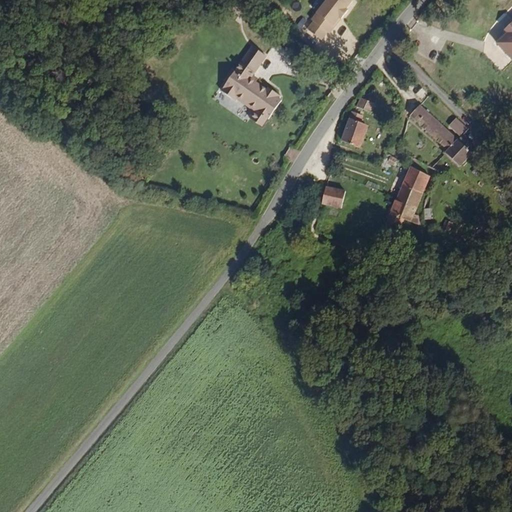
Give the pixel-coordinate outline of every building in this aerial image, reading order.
[(354,1),(353,0),(325,0),(312,19),(330,33),(354,1)] [(508,35),(497,47),(511,60),(511,27),(506,33),(508,35)] [(257,51),(263,42),(251,34),(245,43),(257,51)] [(256,96),(251,92),(264,72),(251,63),(236,85),(233,83),(226,93),(229,95),(222,105),(236,114),(238,111),(256,124),(269,134),(282,116),(278,113),(279,111),(268,104),(267,105),(256,98),(256,96)] [(373,113),(378,101),(365,96),(360,108),(373,113)] [(440,124),(443,121),(429,108),(415,123),(429,137),(440,124)] [(361,148),(369,126),(364,124),(366,117),(358,115),(347,143),(361,148)] [(264,140),(269,134),(256,124),(252,130),(264,140)] [(468,152),(440,124),(429,137),(440,148),(438,151),(454,166),(468,152)] [(286,157),(293,161),(299,151),(291,147),(286,157)] [(419,206),(430,175),(412,167),(400,199),(419,206)] [(343,217),(349,202),(329,194),(323,210),(343,217)] [(413,224),(419,206),(400,199),(393,218),(408,223),(406,230),(416,236),(413,224)]
